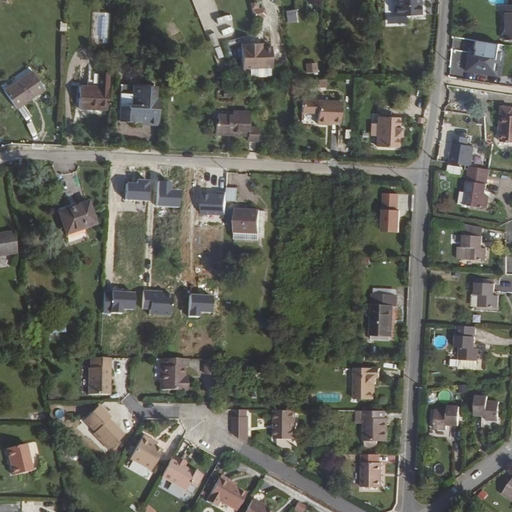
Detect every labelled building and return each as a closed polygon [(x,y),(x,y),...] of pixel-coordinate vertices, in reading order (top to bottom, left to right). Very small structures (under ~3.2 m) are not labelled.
[(394,0),(395,17),(420,16),(419,0),(394,0)] [(511,7),(500,7),(500,43),(511,42),(511,7)] [(286,9),(286,20),(296,20),(297,9),(286,9)] [(230,14),(217,17),(218,23),(232,20),(230,14)] [(210,33),(213,46),(219,45),(216,32),(210,33)] [(503,54),(504,47),(478,42),(475,57),(473,59),(471,74),(488,77),(489,72),(499,74),(500,62),(505,62),(506,54),(503,54)] [(215,47),(219,59),(224,57),(221,45),(215,47)] [(267,72),(269,52),(260,51),(254,50),(255,47),(240,46),(238,70),(267,72)] [(316,75),(315,66),(305,67),(306,75),(316,75)] [(43,89),(32,72),(4,91),(15,107),(43,89)] [(108,112),(109,77),(96,77),(96,90),(79,90),(78,112),(108,112)] [(121,92),(119,122),(159,124),(160,96),(158,96),(158,86),(133,84),(133,93),(121,92)] [(341,103),(302,101),(302,115),(317,116),(317,126),(325,127),(325,124),(340,124),(340,122),(341,103)] [(502,108),(501,117),(500,127),(502,127),(501,143),(511,144),(511,109),(502,108)] [(233,115),(233,119),(217,118),(217,126),(215,127),(215,137),(227,138),(227,136),(232,136),(232,138),(248,139),(248,144),(258,145),(258,131),(249,131),(250,116),(233,115)] [(399,129),(399,118),(378,118),(377,147),(398,148),(398,137),(401,137),(402,129),(399,129)] [(467,168),(469,168),(472,148),(451,145),(448,164),(467,168)] [(461,170),(447,168),(446,174),(461,176),(461,170)] [(469,168),(467,168),(464,193),(458,192),(457,202),(468,204),(485,206),(487,194),(482,193),(485,170),(469,168)] [(237,204),(238,190),(227,190),(226,203),(237,204)] [(400,208),(409,209),(410,195),(401,194),(400,208)] [(95,221),(88,198),(58,209),(65,232),(95,221)] [(258,234),(259,212),(236,212),(236,222),(235,233),(236,233),(258,234)] [(265,213),(259,212),(258,234),(236,233),(236,237),(236,241),(258,242),(258,238),(263,238),(264,234),(265,213)] [(385,213),(384,234),(399,235),(400,214),(385,213)] [(481,229),(462,226),(462,237),(481,238),(481,229)] [(0,254),(15,252),(12,230),(0,232),(0,254)] [(85,230),(67,235),(69,242),(87,237),(85,230)] [(480,249),(481,238),(462,237),(462,248),(466,249),(466,260),(484,261),(485,250),(480,249)] [(457,260),(466,260),(466,249),(462,248),(458,248),(457,260)] [(491,297),(491,285),(474,284),(473,297),(478,297),(477,308),(496,309),(496,297),(491,297)] [(397,307),(397,296),(395,296),(374,295),(373,295),(371,335),(372,335),(390,336),(391,336),(393,307),(397,307)] [(472,328),(455,327),(455,338),(454,350),(459,351),(459,361),(459,370),(476,371),(476,362),(477,362),(478,350),(472,350),(472,338),(472,328)] [(87,395),(109,395),(109,359),(101,359),(90,359),(89,368),(88,368),(87,395)] [(187,369),(187,360),(162,360),(161,368),(160,391),(183,392),(184,369),(187,369)] [(218,364),(206,363),(206,375),(218,375),(218,364)] [(379,378),(380,369),(355,369),(354,400),(372,401),(373,385),(376,386),(376,378),(379,378)] [(489,403),(489,398),(476,397),(475,416),(487,416),(487,421),(499,421),(499,403),(489,403)] [(97,406),(82,421),(93,432),(91,434),(107,450),(122,435),(110,422),(109,423),(106,420),(107,419),(109,417),(97,406)] [(448,407),(448,411),(436,411),(435,428),(448,429),(448,424),(459,425),(460,407),(448,407)] [(274,440),(295,440),(295,411),(275,411),(274,440)] [(365,425),(365,412),(356,412),(356,424),(365,425)] [(385,412),(365,412),(365,425),(364,449),(377,449),(377,442),(386,443),(387,427),(384,427),(384,419),(385,412)] [(247,443),(248,417),(247,417),(235,417),(233,417),(233,434),(247,443)] [(153,442),(142,436),(128,460),(149,472),(161,451),(155,448),(151,446),(153,442)] [(32,472),(26,445),(6,449),(12,476),(32,472)] [(362,453),(361,487),(384,487),(384,454),(362,453)] [(170,460),(185,468),(187,465),(172,457),(170,460)] [(170,460),(161,477),(184,490),(187,484),(188,482),(196,486),(202,475),(194,470),(193,473),(185,468),(170,460)] [(222,477),(220,480),(234,487),(235,485),(222,477)] [(219,479),(206,502),(216,507),(219,501),(237,511),(246,494),(234,487),(220,480),(219,479)] [(511,500),(511,481),(503,494),(511,500)] [(260,504),(253,499),(245,511),(271,511),(265,508),(260,505),(260,504)]
